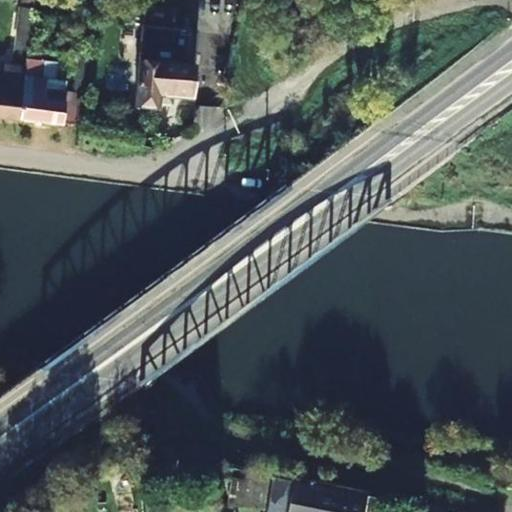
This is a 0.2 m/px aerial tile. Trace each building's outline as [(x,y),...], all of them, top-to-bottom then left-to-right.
[(32,50),(36,12),(24,11),(20,48),(32,50)] [(190,30),(143,26),(135,107),(159,110),(160,96),(191,99),(194,66),(187,65),(190,30)] [(79,128),(82,97),(47,92),(48,79),(44,78),(47,51),(32,50),(30,66),(23,121),(79,128)] [(67,53),(64,75),(77,76),(80,55),(67,53)] [(0,117),(23,121),(30,66),(8,64),(6,73),(0,72),(0,117)] [(114,511),(136,511),(135,475),(113,476),(114,511)] [(228,505),(266,506),(267,477),(229,476),(228,505)] [(362,511),(366,494),(293,480),(287,511),(362,511)]
